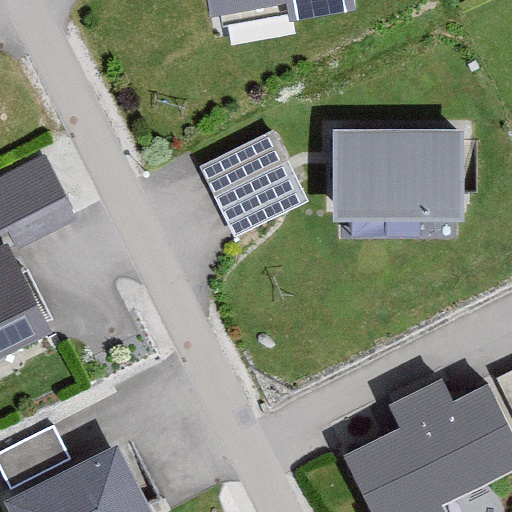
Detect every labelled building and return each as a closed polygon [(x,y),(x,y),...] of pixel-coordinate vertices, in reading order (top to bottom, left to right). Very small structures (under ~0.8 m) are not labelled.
[(347,0),(202,0),(209,36),(350,12),(347,0)] [(275,126),(201,163),(237,234),(311,197),(275,126)] [(457,126),(325,127),(326,235),(457,234),(457,126)] [(0,177),(0,247),(1,249),(84,209),(55,151),(0,177)] [(0,247),(0,359),(45,337),(1,249),(0,247)] [(366,511),(440,511),(511,476),(511,466),(475,393),(341,460),(366,511)] [(154,511),(121,441),(0,497),(0,498),(6,511),(154,511)]
